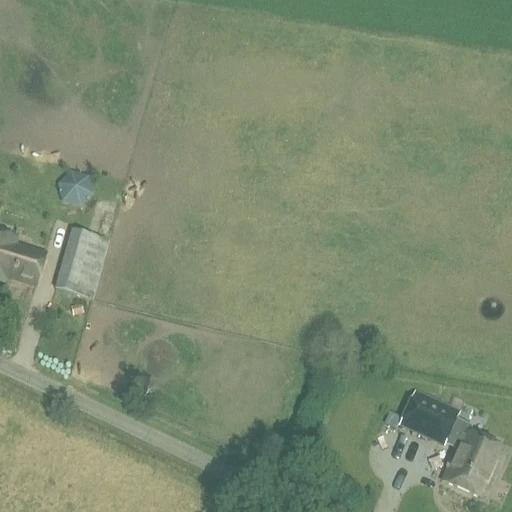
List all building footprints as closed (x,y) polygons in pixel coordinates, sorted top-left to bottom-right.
[(72,205),(88,192),(79,180),(63,194),(72,205)] [(91,301),(108,243),(72,233),(55,291),(91,301)] [(35,285),(44,257),(11,247),(13,240),(0,236),(0,282),(2,276),(35,285)] [(80,305),(74,306),(77,316),(83,314),(80,305)] [(416,395),(401,427),(443,447),(458,414),(416,395)] [(465,437),(444,482),(482,500),(503,454),(465,437)]
